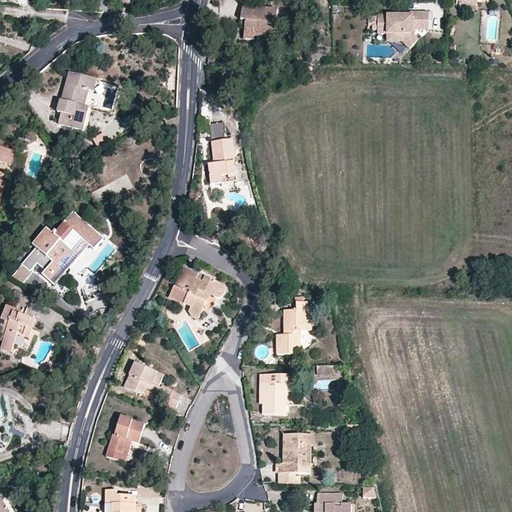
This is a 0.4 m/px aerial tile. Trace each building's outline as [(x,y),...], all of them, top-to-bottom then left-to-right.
[(245,22),(244,29),(242,37),(253,39),(253,35),(273,38),(276,12),(241,7),(239,21),(245,22)] [(413,17),(409,17),(402,17),(379,16),(379,26),(374,26),(374,31),(379,31),(379,34),(388,34),(403,35),(403,42),(411,49),(420,40),(414,34),(414,31),(414,23),(430,23),(430,14),(413,14),(413,17)] [(85,77),(69,73),(62,102),(61,101),(60,104),(58,112),(58,113),(62,115),(59,126),(84,132),(90,108),(86,107),(90,89),(83,87),(85,77)] [(97,80),(85,77),(83,87),(90,89),(86,107),(90,108),(97,80)] [(52,110),(58,112),(60,104),(54,102),(52,110)] [(227,175),(236,174),(233,140),(224,141),(224,137),(227,137),(227,136),(226,123),(210,124),(214,160),(217,160),(218,165),(214,166),(209,166),(211,184),(228,182),(227,175)] [(38,137),(27,134),(25,139),(36,143),(38,137)] [(9,150),(0,147),(0,186),(1,182),(6,183),(8,176),(0,172),(0,162),(5,164),(9,150)] [(15,151),(9,150),(5,164),(11,166),(15,151)] [(54,284),(69,267),(62,261),(82,238),(88,244),(94,249),(102,240),(72,213),(63,223),(65,224),(59,231),(57,230),(53,234),(48,229),(33,246),(36,249),(32,253),(49,268),(47,270),(43,274),(54,284)] [(208,243),(212,244),(217,233),(210,230),(203,234),(200,239),(208,243)] [(88,244),(82,238),(62,261),(69,267),(81,253),(86,247),(88,244)] [(47,270),(49,268),(32,253),(13,275),(23,282),(34,270),(32,269),(38,262),(47,270)] [(193,318),(199,320),(207,303),(203,301),(207,294),(210,296),(217,299),(219,299),(222,299),(223,297),(225,295),(225,292),(225,289),(224,287),(222,285),(217,283),(184,268),(170,299),(185,306),(185,304),(192,308),(190,312),(193,318)] [(96,278),(81,283),(87,302),(95,299),(94,296),(102,294),(96,278)] [(301,332),(308,332),(308,321),(312,321),(312,311),(308,311),(308,304),(304,304),(297,304),(297,311),(284,312),(284,332),(288,332),(287,337),(284,336),(277,337),(277,355),(293,355),(293,349),(301,349),(301,332)] [(16,309),(6,305),(0,324),(0,335),(5,337),(3,342),(1,349),(12,352),(18,335),(20,328),(29,331),(32,319),(21,315),(15,313),(16,309)] [(36,321),(32,319),(29,331),(20,328),(18,335),(30,339),(36,321)] [(125,388),(143,396),(146,389),(151,392),(151,389),(158,392),(159,388),(164,377),(136,364),(125,388)] [(263,415),(288,415),(288,400),(284,400),(285,385),(288,385),(288,376),(260,376),(260,392),(263,392),(263,405),(263,415)] [(163,389),(160,396),(156,404),(175,411),(179,402),(171,399),(174,392),(163,388),(163,389)] [(129,437),(141,441),(146,424),(122,418),(117,437),(114,436),(108,458),(121,462),(129,437)] [(360,426),(348,426),(347,435),(362,435),(360,426)] [(280,474),(295,474),(311,475),(311,465),(307,465),(307,447),(311,447),(313,447),(313,436),(284,436),(283,454),(289,455),(289,458),(287,457),(286,465),(283,465),(280,465),(280,474)] [(133,443),(140,445),(141,441),(129,437),(121,462),(126,463),(133,443)] [(295,474),(280,474),(279,485),(300,486),(300,478),(295,478),(295,474)] [(375,490),(365,489),(365,500),(378,500),(375,490)] [(136,511),(136,506),(136,497),(118,497),(118,491),(107,491),(107,506),(114,506),(114,511),(111,511),(136,511)] [(351,511),(352,506),(342,506),(342,509),(335,509),(335,506),(335,495),(317,495),(317,505),(315,505),(314,511),(351,511)] [(0,511),(8,511),(0,499),(0,511)]
